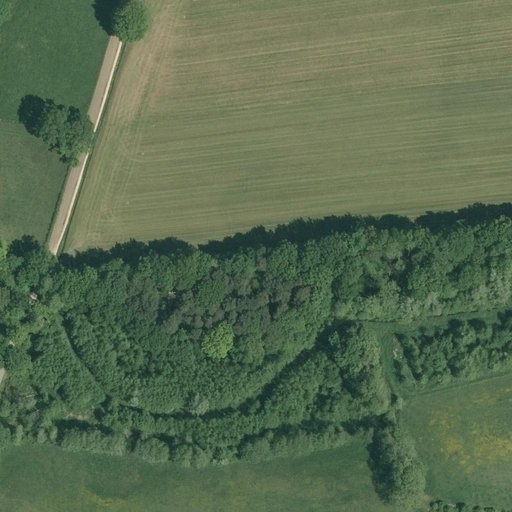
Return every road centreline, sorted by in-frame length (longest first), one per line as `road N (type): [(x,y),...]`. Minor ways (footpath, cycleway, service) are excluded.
road 1 (track): [(42,277),(511,229)]
road 2 (track): [(42,277),(126,0)]
